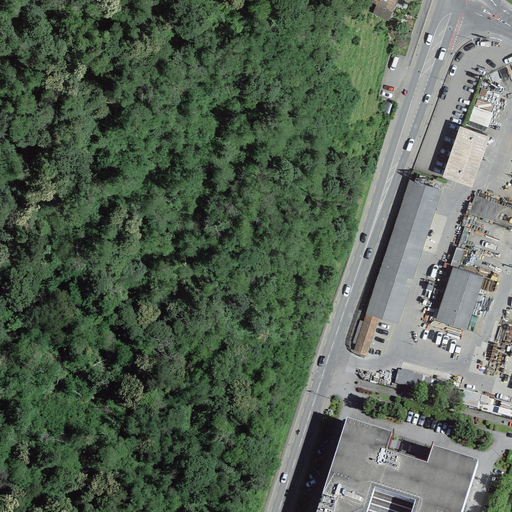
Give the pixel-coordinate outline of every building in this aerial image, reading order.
[(393,10),(397,0),(368,0),(368,1),(376,4),(393,10)] [(390,20),(393,10),(376,4),(373,13),(390,20)] [(474,106),(468,121),(487,128),(493,113),(474,106)] [(472,188),(489,137),(458,127),(441,178),(472,188)] [(398,325),(441,191),(408,180),(365,314),(366,314),(379,319),(398,325)] [(457,268),(464,250),(457,247),(450,265),(457,268)] [(467,331),(483,278),(451,268),(435,321),(467,331)] [(379,319),(366,314),(363,322),(356,344),(353,351),(366,355),(379,319)] [(356,344),(363,322),(360,321),(353,344),(356,344)] [(436,380),(397,370),(394,383),(432,392),(436,380)] [(476,407),(480,394),(464,390),(460,403),(476,407)] [(499,411),(511,413),(511,405),(500,404),(499,411)] [(390,432),(345,418),(314,511),(459,511),(476,458),(432,445),(427,462),(384,449),(390,432)]
